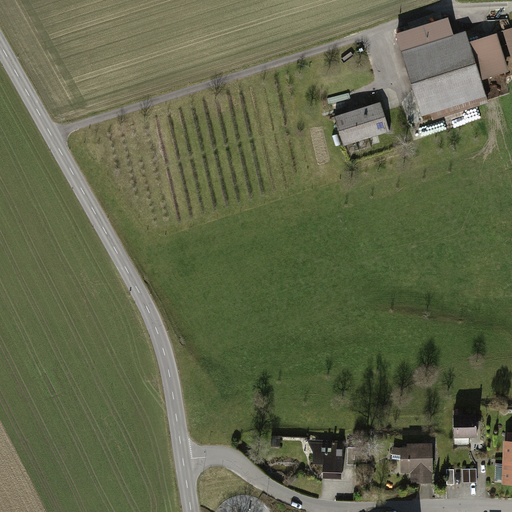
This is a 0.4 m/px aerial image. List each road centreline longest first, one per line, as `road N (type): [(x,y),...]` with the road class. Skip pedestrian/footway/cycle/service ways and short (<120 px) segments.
road 1 (track): [(52,135),(433,15),(511,5)]
road 2 (secondary): [(183,460),(170,372),(149,314),(0,42)]
road 3 (residential): [(183,460),(229,458),(313,505),(511,507)]
